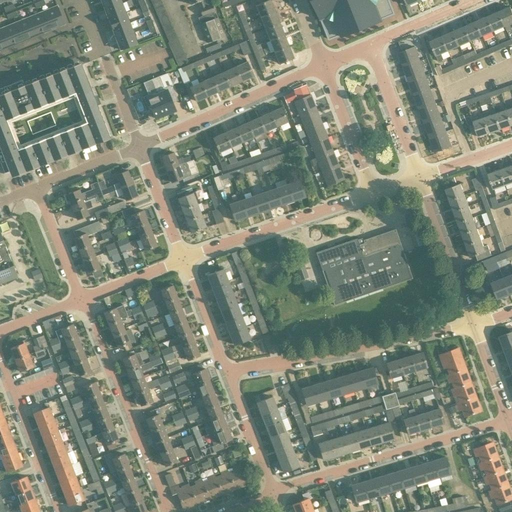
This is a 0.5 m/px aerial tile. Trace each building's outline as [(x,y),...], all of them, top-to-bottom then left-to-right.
[(101,0),(105,9),(121,2),(120,0),(101,0)] [(186,0),(185,0),(167,7),(171,18),(191,11),(186,0)] [(260,17),(274,11),(270,0),(267,0),(255,5),(260,17)] [(388,16),(394,14),(388,0),(312,0),(320,19),(320,18),(323,25),(325,25),(328,31),(326,32),(329,39),(334,37),(334,35),(340,33),(342,37),(381,21),(380,17),(388,14),(388,16)] [(121,2),(105,9),(108,19),(125,13),(121,2)] [(43,11),(51,30),(65,24),(57,6),(43,11)] [(498,12),(504,26),(506,31),(511,29),(509,24),(511,23),(511,11),(510,7),(498,12)] [(37,36),(51,30),(43,11),(29,17),(37,36)] [(191,11),(171,18),(176,29),(195,22),(191,11)] [(238,13),(242,24),(246,22),(242,11),(238,13)] [(260,17),(264,28),(279,23),(274,11),(260,17)] [(493,31),(504,26),(498,12),(487,17),(493,31)] [(125,13),(108,19),(112,29),(129,23),(125,13)] [(15,23),(23,41),(37,36),(29,17),(15,23)] [(493,31),(487,17),(476,22),(482,36),(493,31)] [(195,22),(176,29),(180,40),(200,33),(195,22)] [(251,34),(246,22),(242,24),(247,35),(251,34)] [(464,27),(470,41),(482,36),(476,22),(464,27)] [(9,47),(23,41),(15,23),(1,28),(9,47)] [(116,39),(133,33),(129,23),(112,29),(116,39)] [(279,23),(264,28),(269,40),(283,34),(279,23)] [(453,32),(459,46),(470,41),(464,27),(453,32)] [(0,50),(9,47),(1,28),(0,28),(0,50)] [(441,37),(447,51),(459,46),(453,32),(441,37)] [(137,43),(133,33),(116,39),(120,50),(137,43)] [(200,33),(180,40),(185,53),(204,45),(200,33)] [(255,45),(251,34),(247,35),(251,47),(255,45)] [(283,34),(269,40),(273,51),(288,46),(283,34)] [(441,54),(447,51),(441,37),(430,42),(436,56),(438,62),(443,59),(441,54)] [(511,44),(510,40),(499,45),(501,49),(511,44)] [(246,41),(239,44),(241,48),(244,56),(251,53),(246,41)] [(255,45),(251,47),(256,58),(260,56),(264,55),(259,44),(255,45)] [(499,45),(487,49),(489,54),(501,49),(499,45)] [(293,57),(288,46),(273,51),(278,63),(293,57)] [(476,55),(478,59),(489,54),(487,49),(486,46),(475,51),(476,54),(476,55)] [(397,53),(403,68),(420,61),(414,47),(397,53)] [(453,64),(455,69),(467,64),(463,55),(451,60),(453,64)] [(463,55),(467,64),(478,59),(476,55),(465,59),(463,55)] [(265,69),(260,56),(256,58),(261,70),(265,69)] [(235,66),(241,80),(253,75),(246,61),(235,66)] [(408,82),(425,76),(420,61),(403,68),(408,82)] [(455,69),(453,64),(442,69),(444,74),(455,69)] [(22,80),(0,88),(0,163),(4,173),(69,147),(71,151),(109,136),(81,65),(25,87),(22,80)] [(181,68),(178,69),(182,79),(184,84),(190,82),(188,77),(185,71),(188,70),(191,69),(189,65),(181,68)] [(235,66),(223,71),(230,86),(241,80),(235,66)] [(230,86),(223,71),(212,77),(218,91),(230,86)] [(159,76),(151,79),(156,91),(165,114),(175,111),(175,110),(172,102),(171,100),(176,98),(177,98),(171,85),(170,85),(166,87),(164,87),(159,76)] [(408,82),(413,96),(430,90),(425,76),(408,82)] [(201,82),(207,96),(218,91),(212,77),(201,82)] [(145,95),(140,97),(146,110),(150,108),(151,111),(154,119),(165,114),(156,91),(151,79),(143,82),(148,94),(145,95)] [(195,101),(207,96),(201,82),(189,87),(195,101)] [(430,90),(413,96),(418,110),(435,104),(430,90)] [(484,99),(486,104),(492,102),(490,97),(489,93),(477,97),(479,101),(484,99)] [(299,115),(315,109),(310,94),(293,101),(299,115)] [(435,104),(418,110),(424,124),(440,118),(435,104)] [(269,112),(275,126),(287,121),(280,106),(269,112)] [(299,115),(304,129),(321,123),(315,109),(299,115)] [(484,117),(490,133),(501,130),(494,109),(489,111),(490,115),(484,117)] [(511,125),(511,123),(507,109),(496,113),(494,109),(501,130),(511,125)] [(258,117),(264,131),(275,126),(269,112),(258,117)] [(490,133),(484,117),(483,118),(481,113),(478,115),(479,119),(473,121),(478,138),(490,133)] [(246,122),(253,136),(264,131),(258,117),(246,122)] [(429,138),(446,132),(440,118),(424,124),(429,138)] [(246,122),(235,127),(241,141),(253,136),(246,122)] [(321,123),(304,129),(310,143),(326,137),(321,123)] [(241,141),(235,127),(224,132),(230,146),(241,141)] [(219,152),(230,146),(224,132),(212,138),(219,152)] [(451,147),(446,132),(429,138),(434,153),(436,152),(447,148),(451,147)] [(326,137),(310,143),(316,157),(332,151),(326,137)] [(296,141),(284,145),(286,150),(297,146),(296,141)] [(286,150),(284,145),(272,149),(274,154),(286,150)] [(204,155),(201,147),(192,150),(195,158),(204,155)] [(447,148),(436,152),(439,160),(450,156),(447,148)] [(274,154),(272,149),(261,153),(263,158),(274,154)] [(332,151),(316,157),(321,171),(337,165),(332,151)] [(167,169),(191,160),(189,156),(182,159),(182,158),(176,160),(173,152),(162,157),(167,169)] [(289,152),(277,156),(279,162),(291,158),(289,152)] [(263,158),(261,153),(249,157),(251,162),(263,158)] [(279,162),(277,156),(265,160),(270,172),(281,168),(279,162)] [(251,162),(249,157),(237,161),(239,166),(251,162)] [(167,169),(171,182),(183,178),(181,172),(186,170),(193,167),(191,160),(167,169)] [(270,172),(265,160),(254,164),(256,170),(256,169),(258,173),(265,171),(268,182),(273,180),(270,172)] [(239,166),(237,161),(226,165),(225,161),(220,163),(223,171),(227,170),(239,166)] [(242,168),(244,174),(256,170),(254,164),(242,168)] [(343,179),(337,165),(321,171),(327,186),(343,179)] [(511,171),(510,166),(499,170),(505,186),(511,183),(511,171)] [(233,178),(240,175),(243,174),(244,174),(242,168),(231,172),(233,178)] [(115,190),(132,183),(127,170),(116,175),(119,182),(113,184),(113,185),(104,188),(102,181),(97,183),(100,190),(102,195),(115,190)] [(505,186),(499,170),(487,174),(493,191),(505,186)] [(233,178),(231,172),(213,178),(217,188),(229,184),(228,179),(233,178)] [(479,190),(479,191),(483,189),(479,177),(472,180),(476,191),(479,190)] [(207,187),(211,199),(215,197),(211,186),(209,178),(201,181),(204,188),(207,187)] [(287,185),(293,201),(305,197),(299,181),(287,185)] [(91,185),(92,189),(80,194),(79,190),(67,194),(72,207),(83,202),(102,195),(100,190),(97,183),(97,182),(91,185)] [(115,190),(102,195),(104,199),(117,194),(117,196),(123,193),(126,200),(137,195),(132,183),(115,190)] [(449,202),(465,196),(460,184),(445,190),(449,202)] [(276,189),(281,205),(293,201),(287,185),(276,189)] [(185,195),(191,193),(189,187),(183,189),(185,195)] [(264,193),(270,209),(281,205),(276,189),(264,193)] [(483,201),(487,199),(483,189),(479,191),(483,201)] [(182,210),(197,204),(192,192),(191,193),(185,195),(177,198),(182,210)] [(253,197),(258,213),(270,209),(264,193),(253,197)] [(104,199),(102,195),(83,202),(72,207),(77,219),(88,215),(86,209),(92,207),(91,204),(104,199)] [(453,213),(469,207),(465,196),(449,202),(453,213)] [(215,197),(211,199),(215,210),(219,209),(215,197)] [(241,201),(247,217),(258,213),(253,197),(241,201)] [(494,210),(499,208),(496,197),(490,199),(494,210)] [(487,201),(487,199),(483,201),(472,205),(473,207),(476,206),(477,208),(480,207),(482,210),(485,209),(487,213),(491,212),(487,201)] [(126,208),(123,201),(107,207),(107,209),(109,214),(126,208)] [(235,221),(247,217),(241,201),(229,205),(235,221)] [(182,210),(186,222),(201,216),(197,204),(182,210)] [(131,216),(135,227),(148,222),(143,210),(135,213),(132,206),(121,211),(124,218),(131,216)] [(453,213),(458,224),(473,219),(469,207),(453,213)] [(107,209),(96,213),(98,218),(101,218),(106,216),(106,215),(109,214),(107,209)] [(215,210),(212,212),(216,224),(224,222),(219,209),(215,210)] [(491,212),(487,213),(491,225),(495,223),(491,212)] [(201,216),(186,222),(191,233),(206,227),(201,216)] [(0,227),(2,231),(11,225),(7,218),(0,222),(0,227)] [(473,219),(458,224),(462,236),(477,230),(473,219)] [(92,223),(73,231),(75,237),(74,238),(79,250),(91,245),(87,236),(96,232),(102,230),(98,221),(92,223)] [(148,222),(135,227),(140,239),(152,233),(148,222)] [(495,223),(491,225),(495,236),(500,234),(495,223)] [(125,231),(122,226),(112,230),(114,235),(125,231)] [(477,230),(462,236),(466,247),(481,241),(477,230)] [(102,240),(112,236),(109,231),(100,234),(102,240)] [(396,232),(396,233),(380,238),(380,236),(379,237),(364,242),(364,240),(363,241),(364,243),(359,245),(357,238),(316,252),(334,305),(411,278),(411,279),(412,278),(396,232)] [(0,283),(17,277),(0,233),(0,283)] [(157,245),(152,233),(140,239),(144,250),(157,245)] [(502,242),(500,234),(495,236),(501,252),(505,250),(502,242)] [(119,247),(129,243),(127,237),(117,241),(119,247)] [(470,259),(476,256),(478,261),(491,256),(487,245),(484,247),(481,241),(466,247),(470,259)] [(107,251),(116,248),(114,242),(105,246),(107,251)] [(131,248),(129,243),(119,247),(121,252),(131,248)] [(91,245),(79,250),(83,261),(95,256),(91,245)] [(115,255),(118,253),(116,248),(107,251),(109,257),(111,256),(115,255)] [(497,256),(494,257),(496,263),(508,258),(506,252),(497,256)] [(95,256),(83,261),(88,273),(100,268),(97,261),(101,260),(99,255),(95,256)] [(132,257),(124,260),(127,267),(134,264),(132,257)] [(496,263),(494,257),(483,261),(485,267),(496,263)] [(235,264),(240,277),(246,275),(241,262),(235,264)] [(308,277),(304,266),(297,268),(301,280),(308,277)] [(43,277),(39,269),(31,272),(34,280),(43,277)] [(212,288),(228,281),(223,270),(207,276),(212,288)] [(246,275),(240,277),(245,288),(250,286),(246,275)] [(509,295),(511,293),(511,275),(503,279),(509,295)] [(498,300),(509,295),(503,279),(491,284),(498,300)] [(216,299),(232,293),(228,281),(212,288),(216,299)] [(165,302),(177,297),(173,285),(160,290),(165,302)] [(250,286),(245,288),(249,300),(255,297),(250,286)] [(216,299),(220,310),(237,304),(232,293),(216,299)] [(165,302),(169,314),(182,309),(177,297),(165,302)] [(255,297),(249,300),(253,311),(259,309),(255,297)] [(144,310),(155,306),(153,300),(142,304),(144,310)] [(237,304),(220,310),(225,322),(241,316),(237,304)] [(133,315),(142,312),(139,306),(130,309),(133,315)] [(158,313),(155,306),(144,310),(147,317),(158,313)] [(108,325),(120,320),(116,308),(103,313),(108,325)] [(182,309),(169,314),(173,325),(186,320),(182,309)] [(259,309),(253,311),(258,322),(264,320),(259,309)] [(144,317),(142,312),(133,315),(135,320),(144,317)] [(229,333),(245,327),(241,316),(225,322),(229,333)] [(42,322),(44,329),(50,327),(47,320),(44,321),(42,322)] [(108,325),(112,336),(124,331),(120,320),(108,325)] [(178,337),(191,332),(186,320),(173,325),(178,337)] [(264,320),(258,322),(262,334),(268,332),(264,320)] [(127,330),(130,329),(137,326),(143,324),(142,321),(126,328),(127,330)] [(139,331),(148,328),(146,322),(143,324),(137,326),(139,331)] [(151,327),(153,333),(164,329),(162,323),(151,327)] [(65,341),(78,336),(73,324),(60,329),(65,341)] [(250,339),(245,327),(229,333),(233,345),(250,339)] [(127,330),(124,331),(112,336),(117,348),(129,343),(129,342),(134,340),(130,329),(127,330)] [(164,329),(153,333),(155,339),(166,334),(164,329)] [(511,331),(499,337),(504,349),(511,345),(511,331)] [(191,332),(178,337),(182,348),(195,343),(191,332)] [(34,351),(43,348),(47,346),(43,335),(32,339),(35,346),(32,347),(34,351)] [(65,341),(69,352),(82,347),(78,336),(65,341)] [(48,341),(51,346),(60,343),(58,337),(48,341)] [(10,349),(15,360),(29,355),(24,343),(10,349)] [(60,343),(51,346),(53,351),(62,348),(60,343)] [(195,343),(177,350),(179,356),(184,354),(187,360),(200,355),(195,343)] [(173,352),(171,346),(160,350),(162,356),(173,352)] [(82,347),(69,352),(74,364),(87,359),(82,347)] [(45,354),(43,348),(34,351),(36,357),(45,354)] [(448,370),(464,365),(462,361),(460,362),(457,354),(459,353),(458,349),(439,356),(444,369),(447,368),(448,370)] [(121,359),(126,371),(139,366),(143,364),(139,352),(134,354),(121,359)] [(150,362),(160,357),(158,352),(148,356),(150,362)] [(173,352),(162,356),(167,366),(170,373),(181,368),(178,361),(177,361),(176,357),(173,352)] [(422,353),(410,356),(414,372),(427,368),(422,353)] [(29,355),(15,360),(19,372),(33,366),(29,355)] [(398,360),(403,375),(414,372),(410,356),(398,360)] [(160,357),(150,362),(143,364),(139,366),(126,371),(131,382),(143,377),(141,371),(163,363),(160,357)] [(51,358),(40,362),(43,369),(53,365),(51,358)] [(91,371),(87,359),(74,364),(78,376),(91,371)] [(58,364),(60,369),(69,366),(67,360),(58,364)] [(390,379),(403,375),(398,360),(386,363),(390,379)] [(452,382),(453,386),(469,380),(467,375),(465,376),(463,371),(465,370),(464,365),(448,370),(449,375),(446,377),(449,384),(452,382)] [(69,366),(60,369),(62,374),(71,371),(69,366)] [(372,368),(360,371),(365,388),(377,384),(372,368)] [(197,386),(209,381),(205,369),(192,374),(197,386)] [(349,375),(354,391),(365,388),(360,371),(349,375)] [(174,384),(186,380),(183,372),(172,376),(174,384)] [(159,384),(169,380),(167,375),(156,379),(157,380),(146,384),(143,377),(131,382),(135,394),(159,384)] [(337,378),(342,395),(354,391),(349,375),(337,378)] [(65,387),(74,383),(75,383),(72,376),(62,380),(64,387),(65,387)] [(325,382),(330,398),(342,395),(337,378),(325,382)] [(161,390),(163,389),(171,386),(172,386),(169,380),(159,384),(161,390)] [(469,380),(453,386),(454,389),(451,390),(454,398),(457,396),(459,401),(475,395),(473,389),(470,390),(468,384),(470,383),(469,380)] [(197,386),(201,397),(214,392),(209,381),(197,386)] [(88,399),(100,394),(96,382),(83,387),(88,399)] [(313,385),(318,402),(330,398),(325,382),(313,385)] [(431,382),(419,385),(420,390),(433,386),(431,382)] [(177,393),(188,389),(186,383),(175,388),(177,393)] [(286,396),(289,404),(295,401),(288,383),(280,386),(285,397),(286,396)] [(306,406),(318,402),(313,385),(301,389),(306,406)] [(420,390),(419,385),(407,389),(408,394),(420,390)] [(434,398),(435,400),(441,398),(437,388),(421,392),(422,397),(423,397),(424,401),(434,398)] [(135,394),(140,406),(153,400),(148,389),(135,394)] [(190,394),(188,389),(177,393),(180,398),(190,394)] [(395,392),(394,393),(396,397),(408,394),(407,389),(395,392)] [(176,397),(173,390),(162,394),(165,402),(176,397)] [(214,392),(201,397),(206,409),(218,404),(214,392)] [(394,392),(382,396),(383,401),(384,404),(386,410),(391,409),(399,406),(398,406),(398,405),(397,400),(396,397),(394,393),(394,392)] [(422,397),(421,392),(409,396),(410,401),(422,397)] [(88,399),(92,410),(105,405),(100,394),(88,399)] [(66,414),(72,412),(65,395),(59,398),(61,402),(66,414)] [(70,399),(72,405),(83,401),(80,395),(70,399)] [(381,395),(369,399),(371,405),(383,401),(382,396),(381,395)] [(475,395),(459,401),(459,403),(456,404),(459,412),(462,410),(465,417),(480,411),(477,403),(475,404),(473,398),(476,397),(475,395)] [(397,400),(398,405),(410,401),(409,396),(397,400)] [(260,415),(277,408),(272,397),(256,403),(260,415)] [(371,405),(369,399),(357,403),(359,409),(371,405)] [(83,401),(72,405),(74,410),(85,406),(83,401)] [(158,407),(160,413),(177,407),(175,401),(158,407)] [(293,415),(299,413),(295,401),(289,404),(293,415)] [(345,406),(347,412),(359,409),(357,403),(345,406)] [(206,409),(210,420),(223,415),(218,404),(206,409)] [(384,404),(371,408),(373,414),(385,411),(386,410),(384,404)] [(105,405),(92,410),(97,422),(109,417),(105,405)] [(187,416),(197,412),(195,406),(184,410),(187,416)] [(334,410),(335,416),(347,412),(345,406),(334,410)] [(391,409),(395,421),(395,419),(402,417),(399,406),(391,409)] [(33,413),(37,425),(53,419),(49,407),(33,413)] [(260,415),(265,426),(281,420),(277,408),(260,415)] [(373,414),(371,408),(360,412),(361,418),(373,414)] [(395,421),(391,409),(386,410),(385,411),(388,423),(389,422),(389,423),(395,421)] [(440,409),(427,413),(432,428),(444,424),(440,409)] [(334,410),(322,413),(324,419),(335,416),(334,410)] [(408,435),(420,431),(415,416),(413,411),(409,412),(410,418),(403,420),(408,435)] [(71,426),(77,423),(72,412),(66,414),(59,417),(61,422),(68,419),(71,426)] [(174,422),(184,417),(182,412),(171,416),(174,422)] [(199,417),(197,412),(187,416),(189,421),(199,417)] [(348,415),(350,421),(361,418),(360,412),(348,415)] [(293,415),(298,427),(304,424),(299,413),(293,415)] [(324,419),(322,413),(310,417),(311,423),(324,419)] [(415,416),(420,431),(432,428),(427,413),(415,416)] [(150,431),(163,426),(158,414),(146,419),(150,431)] [(210,420),(215,432),(227,427),(223,415),(210,420)] [(348,415),(336,419),(338,425),(350,421),(348,415)] [(109,417),(97,422),(101,433),(114,428),(109,417)] [(186,423),(184,417),(174,422),(175,425),(176,427),(186,423)] [(78,422),(81,428),(92,424),(89,418),(78,422)] [(269,438),(285,431),(291,429),(287,418),(281,420),(265,426),(269,438)] [(42,437),(58,431),(53,419),(37,425),(42,437)] [(324,422),(326,428),(338,425),(336,419),(324,422)] [(5,420),(0,421),(0,434),(9,431),(5,420)] [(321,430),(326,428),(324,422),(310,426),(313,436),(322,434),(321,430)] [(388,423),(377,426),(382,443),(394,439),(389,423),(389,422),(388,423)] [(71,426),(75,437),(81,435),(77,423),(71,426)] [(92,424),(81,428),(83,433),(94,429),(92,424)] [(304,424),(298,427),(302,438),(308,436),(304,424)] [(150,431),(155,443),(167,438),(163,426),(150,431)] [(382,443),(377,426),(365,430),(370,446),(382,443)] [(232,439),(227,427),(215,432),(210,433),(214,445),(232,439)] [(119,440),(114,428),(101,433),(106,445),(119,440)] [(365,430),(353,433),(358,450),(370,446),(365,430)] [(9,431),(0,434),(0,447),(14,443),(9,431)] [(42,437),(46,448),(62,442),(58,431),(42,437)] [(285,431),(269,438),(274,449),(290,443),(285,431)] [(342,437),(347,453),(358,450),(353,433),(342,437)] [(81,435),(75,437),(80,448),(86,446),(81,435)] [(183,445),(193,440),(191,435),(180,439),(183,445)] [(209,440),(206,435),(201,437),(196,439),(198,444),(209,440)] [(97,440),(95,436),(86,439),(87,444),(94,442),(97,440)] [(302,438),(307,450),(312,447),(308,436),(302,438)] [(330,440),(335,457),(347,453),(342,437),(330,440)] [(167,438),(155,443),(160,454),(172,449),(167,438)] [(183,445),(185,450),(190,448),(196,446),(193,440),(183,445)] [(323,461),(335,457),(330,440),(318,444),(323,461)] [(62,442),(46,448),(50,460),(66,453),(62,442)] [(94,442),(87,444),(92,456),(99,454),(94,442)] [(0,456),(2,460),(18,454),(14,443),(0,447),(0,456)] [(290,443),(274,449),(278,461),(294,454),(290,443)] [(478,464),(495,458),(497,457),(494,449),(492,450),(489,444),(473,450),(475,457),(478,456),(481,463),(478,464)] [(86,446),(80,448),(84,460),(90,458),(86,446)] [(196,446),(190,448),(195,459),(200,457),(196,446)] [(312,447),(307,450),(309,455),(311,461),(317,459),(312,447)] [(177,461),(172,449),(160,454),(165,466),(177,461)] [(66,453),(50,460),(55,471),(71,465),(66,453)] [(18,454),(2,460),(4,467),(0,468),(0,472),(0,474),(6,472),(22,466),(18,454)] [(116,470),(116,471),(129,466),(124,454),(112,459),(114,465),(98,471),(100,477),(116,470)] [(299,466),(294,454),(278,461),(283,472),(299,466)] [(216,465),(223,462),(221,456),(214,459),(216,465)] [(90,458),(84,460),(89,471),(95,469),(90,458)] [(446,458),(434,461),(439,478),(451,474),(446,458)] [(495,458),(478,464),(481,471),(484,470),(486,477),(502,471),(499,462),(497,463),(495,458)] [(84,461),(74,464),(76,470),(86,467),(84,461)] [(204,469),(210,466),(208,461),(202,463),(204,469)] [(439,478),(434,461),(422,465),(427,481),(439,478)] [(71,465),(55,471),(59,482),(75,476),(71,465)] [(227,470),(226,470),(234,489),(247,484),(239,465),(232,467),(233,471),(228,473),(227,470)] [(410,468),(415,485),(427,481),(422,465),(410,468)] [(129,466),(116,471),(121,482),(133,477),(129,466)] [(410,468),(398,472),(403,488),(415,485),(410,468)] [(93,483),(99,480),(95,469),(89,471),(93,483)] [(215,478),(221,494),(234,489),(226,470),(220,473),(221,476),(215,478)] [(488,492),(505,486),(507,485),(504,476),(502,477),(500,472),(502,471),(486,477),(483,478),(486,485),(489,484),(491,491),(488,492)] [(403,488),(398,472),(387,475),(391,491),(403,488)] [(166,481),(173,479),(171,473),(164,475),(166,481)] [(208,481),(202,483),(208,499),(221,494),(215,478),(214,475),(206,478),(208,481)] [(375,479),(380,495),(391,491),(387,475),(375,479)] [(59,482),(63,494),(80,488),(75,476),(59,482)] [(11,483),(15,494),(31,489),(26,477),(11,483)] [(133,477),(121,482),(125,494),(138,489),(133,477)] [(103,483),(105,488),(116,484),(113,478),(103,483)] [(363,482),(368,498),(380,495),(375,479),(363,482)] [(104,492),(99,480),(93,483),(98,494),(104,492)] [(188,485),(196,504),(208,499),(202,483),(201,480),(194,483),(195,486),(190,488),(188,484),(188,485)] [(356,502),(368,498),(363,482),(351,486),(356,502)] [(116,484),(105,488),(107,494),(118,489),(116,484)] [(183,509),(196,504),(188,485),(178,488),(178,486),(169,489),(172,495),(177,493),(183,509)] [(507,491),(505,486),(488,492),(491,499),(494,498),(496,505),(511,499),(511,496),(510,490),(507,491)] [(80,488),(63,494),(68,506),(84,500),(80,488)] [(20,506),(35,500),(31,489),(15,494),(20,506)] [(138,489),(125,494),(130,505),(142,500),(138,489)] [(324,492),(329,504),(335,501),(330,490),(324,492)] [(453,503),(447,505),(448,511),(466,507),(464,496),(452,498),(453,503)] [(295,511),(307,511),(313,510),(308,498),(292,504),(295,511)] [(20,506),(21,511),(37,511),(40,511),(35,500),(20,506)] [(146,511),(142,500),(130,505),(132,511),(146,511)] [(332,511),(338,511),(335,501),(329,504),(332,511)] [(497,506),(499,511),(511,508),(509,501),(497,506)] [(112,506),(114,511),(125,507),(123,502),(112,506)]
